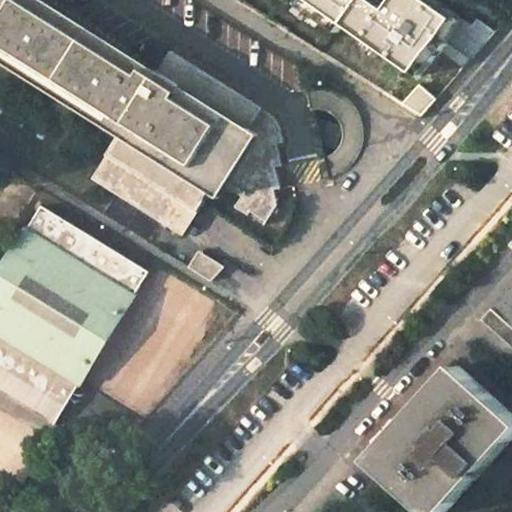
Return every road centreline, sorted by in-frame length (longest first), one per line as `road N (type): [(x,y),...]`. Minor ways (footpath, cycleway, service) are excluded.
road 1 (residential): [(511,53),(457,102),(265,316),(162,444)]
road 2 (residential): [(162,444),(282,333),(475,115),(511,59)]
road 3 (residential): [(267,511),(511,244)]
